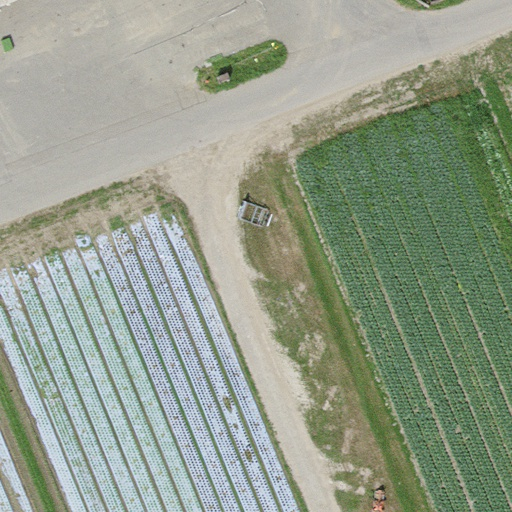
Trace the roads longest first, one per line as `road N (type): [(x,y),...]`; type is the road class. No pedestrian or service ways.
road 1 (unclassified): [(511,3),(0,199)]
road 2 (track): [(333,511),(177,131)]
